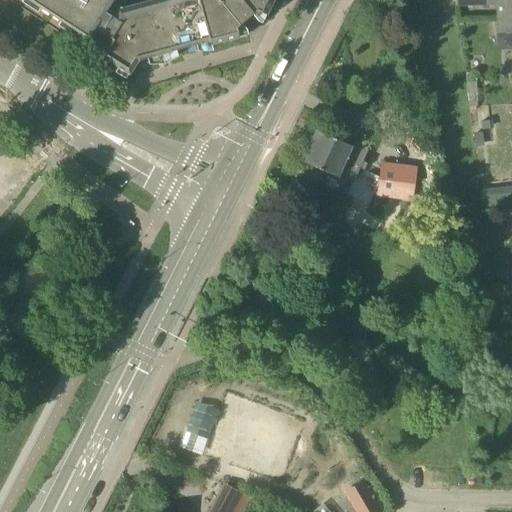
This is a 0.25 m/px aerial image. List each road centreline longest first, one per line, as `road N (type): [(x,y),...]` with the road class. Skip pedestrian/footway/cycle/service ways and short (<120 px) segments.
road 1 (secondary): [(61,511),(223,197)]
road 2 (unclassified): [(223,197),(0,72)]
road 3 (secondary): [(223,197),(322,0)]
